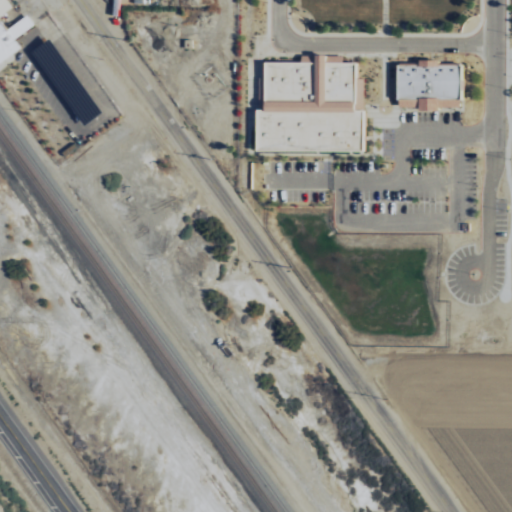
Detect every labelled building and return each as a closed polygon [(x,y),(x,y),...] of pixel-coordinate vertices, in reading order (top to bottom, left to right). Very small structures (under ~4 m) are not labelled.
[(0,0),(0,60),(20,49),(14,38),(34,26),(28,15),(20,20),(15,11),(2,19),(0,15),(0,14),(7,11),(1,0),(0,0)] [(356,61),(355,77),(355,100),(355,104),(355,109),(363,109),(363,114),(363,138),(363,151),(361,151),(350,151),(317,150),(255,150),(255,109),(258,109),(263,109),(263,104),(263,99),(263,77),(263,60),(301,60),(314,61),(320,61),(325,61),(342,61),(356,61)] [(395,63),(408,63),(408,99),(405,99),(397,99),(395,99),(395,63)] [(408,63),(417,63),(421,63),(421,97),(421,99),(417,99),(410,99),(408,99),(408,63)] [(421,63),(434,63),(434,97),(434,99),(427,99),(421,99),(421,97),(421,63)] [(434,63),(437,63),(447,63),(447,99),(444,99),(437,99),(434,99),(434,97),(434,63)] [(447,63),(460,63),(460,99),(458,99),(450,99),(447,99),(447,63)] [(355,77),(364,77),(363,109),(355,109),(355,104),(355,100),(355,77)] [(417,110),(417,99),(417,97),(421,97),(434,97),(437,97),(437,99),(437,109),(417,110)]
